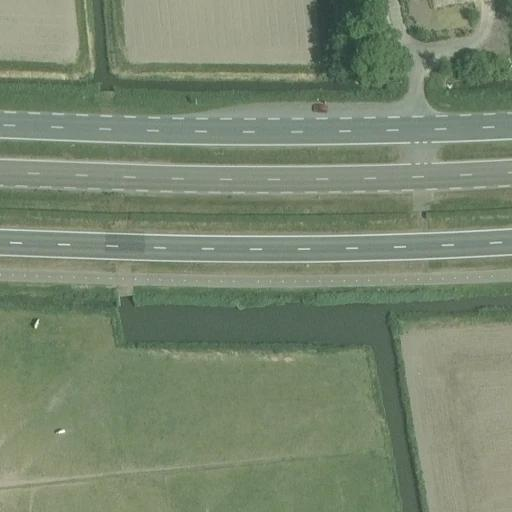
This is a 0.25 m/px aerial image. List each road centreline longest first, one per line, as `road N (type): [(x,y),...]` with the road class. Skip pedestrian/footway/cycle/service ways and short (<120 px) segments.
road 1 (primary): [(511,125),(344,133),(0,125)]
road 2 (primary): [(0,174),(158,180),(511,172)]
